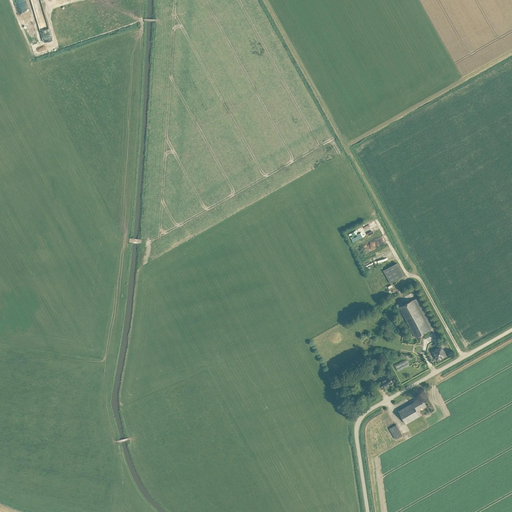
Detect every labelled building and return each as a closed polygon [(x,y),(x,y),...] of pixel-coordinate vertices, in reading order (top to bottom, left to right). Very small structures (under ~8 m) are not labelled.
[(31,4),(22,7),(25,15),(34,12),(31,4)] [(41,15),(43,27),(52,25),(50,14),(41,15)] [(363,255),(369,253),(366,246),(365,246),(364,244),(361,245),(362,247),(360,248),(363,255)] [(393,281),(408,274),(402,261),(387,267),(393,281)] [(417,298),(412,300),(399,307),(415,338),(433,328),(417,298)] [(433,351),(437,360),(445,355),(441,347),(433,351)] [(376,377),(372,370),(368,372),(371,379),(376,377)] [(381,381),(378,383),(381,389),(385,387),(392,383),(390,378),(389,377),(387,373),(384,374),(387,378),(381,381)] [(405,424),(420,415),(417,410),(424,405),(420,398),(398,411),(405,424)] [(401,423),(393,427),(398,438),(406,434),(401,423)]
